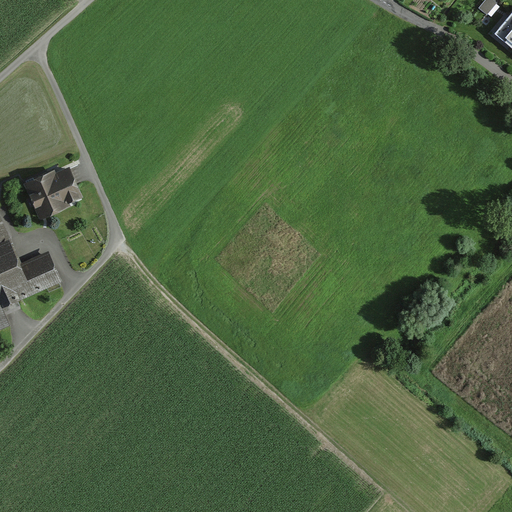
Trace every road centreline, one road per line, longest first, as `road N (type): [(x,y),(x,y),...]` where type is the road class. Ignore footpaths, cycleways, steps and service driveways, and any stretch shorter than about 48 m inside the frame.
road 1 (track): [(117,238),(214,341),(410,511)]
road 2 (unclassified): [(511,81),(378,0)]
road 3 (unclassified): [(0,81),(90,0)]
